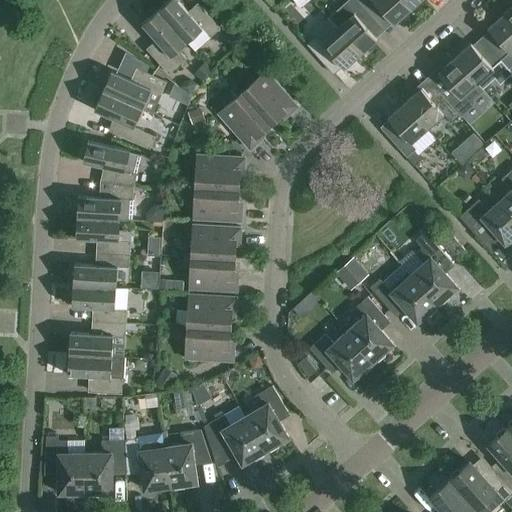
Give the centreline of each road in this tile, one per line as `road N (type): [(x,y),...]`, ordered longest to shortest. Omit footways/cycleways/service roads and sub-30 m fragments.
road 1 (residential): [(355,470),(307,412),(279,357),(276,269),(285,208),(299,159),(468,0)]
road 2 (residential): [(121,0),(84,55),(55,127),(28,511)]
road 3 (residential): [(511,337),(355,470)]
